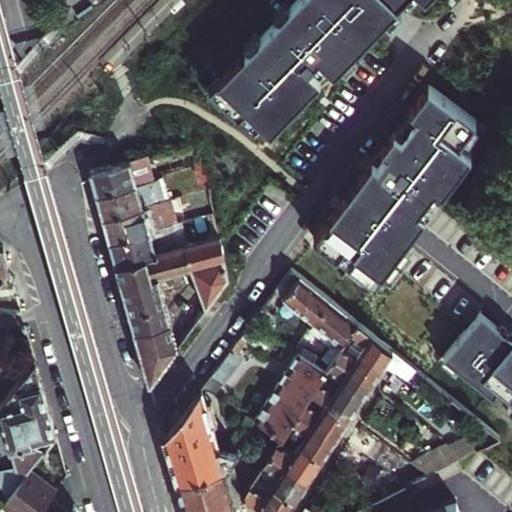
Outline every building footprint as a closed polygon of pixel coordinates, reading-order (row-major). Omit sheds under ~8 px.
[(295,0),(211,88),(239,116),(242,112),(267,136),(332,68),(336,71),(394,10),(404,0),(295,0)] [(314,237),(372,284),(472,153),(458,141),(461,137),(471,124),(474,120),(428,83),(314,237)] [(467,141),(477,128),(471,124),(461,137),(467,141)] [(96,192),(153,178),(150,162),(147,155),(90,170),(93,181),(96,192)] [(150,162),(153,178),(158,177),(161,176),(157,160),(150,162)] [(158,177),(164,199),(169,198),(163,176),(161,176),(158,177)] [(99,204),(102,215),(164,199),(158,177),(153,178),(96,192),(99,204)] [(106,228),(109,240),(169,224),(178,221),(171,197),(169,198),(164,199),(102,215),(106,228)] [(112,252),(116,264),(156,252),(155,249),(174,244),(169,224),(109,240),(112,252)] [(178,343),(172,320),(160,276),(191,267),(197,287),(205,307),(229,274),(220,234),(156,252),(116,264),(132,323),(149,382),(151,382),(178,343)] [(0,279),(6,273),(6,271),(9,271),(10,271),(6,258),(3,246),(0,245),(0,279)] [(283,298),(316,324),(310,332),(326,344),(320,353),(306,343),(300,352),(326,368),(334,355),(346,338),(358,320),(291,267),(274,289),(284,296),(283,298)] [(172,320),(178,343),(205,307),(197,287),(172,320)] [(271,294),(252,319),(266,330),(276,315),(266,308),(268,306),(271,309),(278,300),(271,294)] [(480,309),(443,355),(446,357),(459,368),(493,395),(498,389),(511,399),(511,400),(507,406),(511,409),(511,334),(498,323),(480,309)] [(511,332),(511,326),(502,318),(498,323),(511,334),(511,332)] [(358,320),(346,338),(384,364),(388,358),(394,350),(358,320)] [(273,337),(249,324),(211,374),(223,383),(243,357),(238,353),(247,340),(263,351),(273,337)] [(334,355),(373,381),(376,375),(384,364),(346,338),(334,355)] [(298,411),(311,391),(323,373),(326,368),(300,352),(270,398),(295,415),(298,411)] [(326,368),(323,373),(361,398),(366,392),(373,381),(334,355),(326,368)] [(459,368),(446,357),(442,361),(456,372),(459,368)] [(29,468),(55,433),(35,361),(0,404),(0,409),(11,450),(15,465),(20,481),(29,468)] [(323,373),(311,391),(349,416),(355,407),(361,398),(323,373)] [(236,451),(221,446),(214,422),(217,421),(213,406),(211,400),(210,401),(208,401),(203,385),(164,436),(171,459),(177,482),(226,466),(232,457),(236,451)] [(311,391),(298,411),(336,436),(341,428),(349,416),(311,391)] [(270,398),(257,418),(282,435),(284,432),(295,415),(270,398)] [(284,432),(322,457),(331,443),(336,436),(298,411),(295,415),(284,432)] [(237,449),(249,431),(257,419),(246,413),(238,427),(247,432),(245,435),(236,429),(230,439),(227,443),(234,447),(237,449)] [(282,435),(271,452),(309,477),(316,466),(322,457),(284,432),(282,435)] [(479,432),(476,434),(486,442),(490,441),(484,433),(482,434),(479,432)] [(465,453),(483,444),(470,433),(451,443),(465,453)] [(454,459),(461,455),(446,440),(430,448),(449,462),(454,459)] [(417,465),(428,473),(449,462),(430,448),(409,460),(416,465),(417,465)] [(271,452),(257,473),(294,498),(301,488),(309,477),(271,452)] [(226,466),(237,504),(242,495),(243,493),(232,457),(226,466)] [(390,472),(407,483),(422,475),(417,465),(416,465),(412,467),(409,462),(390,472)] [(182,501),(185,511),(214,511),(232,507),(236,505),(237,504),(226,466),(177,482),(182,501)] [(40,511),(52,496),(58,488),(43,478),(29,468),(20,481),(0,507),(0,511),(40,511)] [(375,487),(380,497),(407,483),(390,472),(395,478),(390,480),(389,479),(375,487)] [(242,495),(266,511),(285,511),(294,498),(257,473),(243,493),(242,495)] [(307,506),(315,511),(351,511),(357,509),(336,495),(321,486),(307,506)] [(357,509),(364,505),(341,490),(336,495),(357,509)] [(427,510),(442,506),(440,499),(425,503),(427,510)] [(458,511),(456,502),(442,506),(427,510),(421,511),(458,511)]
